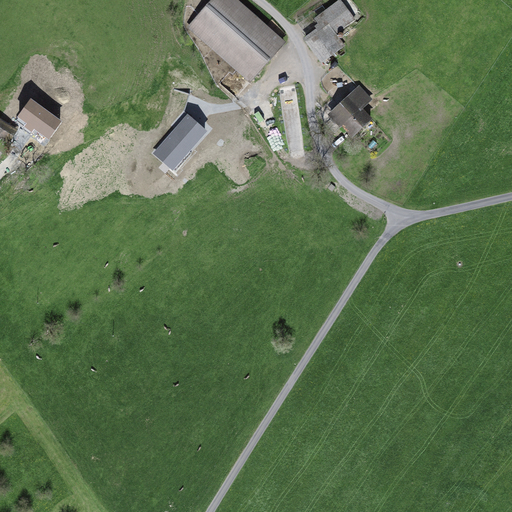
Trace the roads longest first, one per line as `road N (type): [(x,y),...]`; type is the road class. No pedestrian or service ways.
road 1 (unclassified): [(209,511),(401,214)]
road 2 (unclassified): [(260,0),(288,25),(306,59),(321,151),(332,169),(401,214)]
